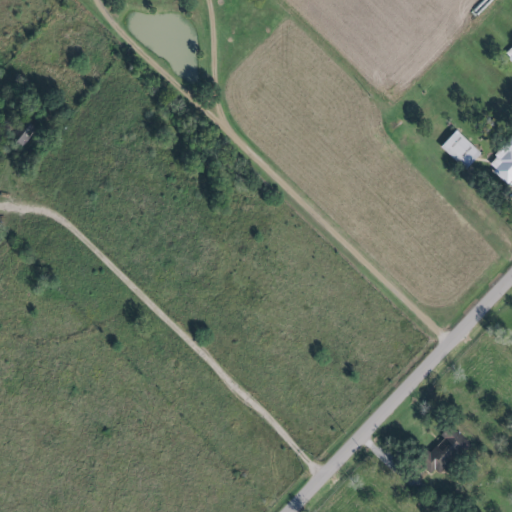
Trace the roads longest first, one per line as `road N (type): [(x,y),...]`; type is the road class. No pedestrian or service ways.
road 1 (residential): [(7,161),(328,470)]
road 2 (residential): [(288,511),(511,276)]
